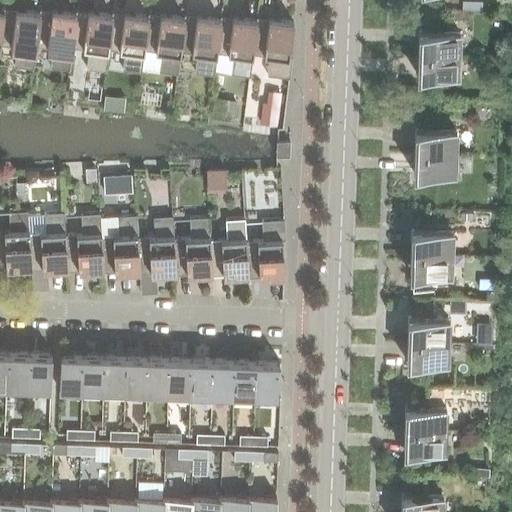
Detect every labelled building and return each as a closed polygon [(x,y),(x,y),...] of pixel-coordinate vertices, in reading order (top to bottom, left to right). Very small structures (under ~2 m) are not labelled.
[(473,1),(473,11),(481,11),(481,1),(473,1)] [(35,45),(39,12),(3,7),(2,11),(0,32),(0,44),(16,46),(13,65),(31,67),(31,68),(32,68),(35,45)] [(70,46),(75,14),(39,9),(39,12),(35,45),(52,47),(50,66),(67,68),(67,69),(68,69),(72,47),(70,46)] [(106,48),(111,15),(75,10),(75,14),(70,46),(72,47),(88,49),(86,68),(103,70),(105,70),(108,48),(106,48)] [(143,49),(147,16),(111,11),(111,15),(106,48),(108,48),(124,50),(122,69),(140,71),(140,72),(141,72),(144,49),(143,49)] [(179,51),(183,18),(148,13),(147,16),(143,49),(144,49),(161,52),(158,70),(176,73),(177,73),(180,51),(179,51)] [(184,14),(183,18),(179,51),(180,51),(197,53),(194,72),(212,74),(213,74),(216,52),(215,52),(219,19),(184,14)] [(251,53),(256,20),(220,15),(219,19),(215,52),(216,52),(233,54),(230,73),(248,75),(248,76),(249,76),(252,53),(251,53)] [(256,17),(256,20),(251,53),(252,53),(269,56),(267,74),(284,77),(289,78),(291,56),(290,56),(290,57),(288,57),(293,22),(256,17)] [(459,32),(436,31),(418,31),(417,53),(458,55),(459,32)] [(458,55),(417,53),(417,76),(457,77),(458,55)] [(211,118),(217,119),(220,99),(214,99),(211,118)] [(277,108),(263,106),(260,125),(275,127),(277,108)] [(456,130),(433,129),(415,129),(414,151),(455,153),(456,130)] [(276,152),(277,152),(288,152),(288,140),(276,140),(276,152)] [(454,175),(455,153),(414,151),(413,173),(454,175)] [(206,169),(206,186),(224,186),(224,169),(206,169)] [(9,230),(0,230),(0,267),(29,265),(27,232),(29,232),(27,213),(27,210),(26,210),(8,211),(9,230)] [(62,211),(27,213),(29,232),(27,232),(29,265),(30,269),(66,266),(64,234),(65,234),(63,211),(62,211)] [(82,233),(65,234),(64,234),(66,266),(66,270),(102,268),(100,235),(101,235),(99,212),(98,212),(98,213),(80,214),(82,233)] [(118,234),(101,235),(100,235),(102,268),(102,271),(138,269),(136,236),(137,236),(136,214),(134,214),(117,215),(118,234)] [(154,235),(137,236),(136,236),(138,269),(138,273),(174,270),(172,238),(173,237),(172,215),(171,215),(153,216),(154,235)] [(190,236),(173,237),(172,238),(174,270),(174,274),(210,272),(208,239),(209,239),(208,216),(207,216),(189,218),(190,236)] [(226,238),(209,239),(208,239),(210,272),(210,275),(246,273),(244,240),(245,240),(244,218),(243,218),(225,219),(226,238)] [(262,239),(245,240),(244,240),(246,273),(247,277),(284,274),(282,239),(283,239),(283,240),(285,240),(283,219),(279,219),(261,220),(262,239)] [(452,231),(430,230),(411,230),(410,252),(451,254),(452,231)] [(451,254),(410,252),(409,275),(450,276),(451,254)] [(450,302),(450,313),(463,313),(463,302),(450,302)] [(449,319),(427,318),(408,318),(407,340),(448,341),(449,319)] [(447,364),(448,341),(407,340),(406,362),(447,364)] [(27,389),(28,351),(6,351),(5,388),(27,389)] [(50,389),(50,352),(28,351),(27,389),(50,389)] [(81,391),(82,353),(59,352),(58,390),(81,391)] [(103,391),(104,354),(82,353),(81,391),(103,391)] [(124,392),(125,355),(104,354),(103,391),(124,392)] [(145,393),(147,356),(125,355),(124,392),(145,393)] [(167,394),(169,356),(147,356),(145,393),(167,394)] [(189,394),(190,357),(169,356),(167,394),(189,394)] [(211,395),(212,358),(190,357),(189,394),(211,395)] [(233,396),(234,359),(212,358),(211,395),(233,396)] [(254,397),(256,359),(234,359),(233,396),(254,397)] [(277,398),(278,370),(278,360),(256,359),(254,397),(277,398)] [(435,405),(435,397),(443,397),(443,389),(428,389),(428,405),(435,405)] [(404,428),(445,429),(445,407),(404,406),(404,428)] [(25,436),(25,427),(11,426),(11,436),(25,436)] [(25,436),(39,437),(39,427),(25,427),(25,436)] [(79,438),(80,429),(66,428),(65,438),(79,438)] [(444,452),(445,429),(404,428),(403,450),(444,452)] [(79,438),(94,439),(94,429),(80,429),(79,438)] [(123,440),(123,430),(109,430),(109,439),(123,440)] [(123,440),(137,440),(137,431),(123,430),(123,440)] [(166,442),(166,432),(152,431),(152,441),(166,442)] [(166,442),(180,442),(180,432),(166,432),(166,442)] [(210,443),(210,433),(196,433),(195,443),(210,443)] [(210,443),(224,444),(224,434),(210,433),(210,443)] [(252,445),(253,435),(239,434),(238,444),(252,445)] [(252,445),(267,445),(267,435),(253,435),(252,445)] [(0,450),(10,451),(10,441),(0,441),(0,450)] [(39,452),(39,443),(25,442),(24,452),(39,452)] [(65,453),(66,443),(51,443),(51,453),(65,453)] [(80,454),(81,444),(66,443),(65,453),(80,454)] [(95,454),(95,445),(81,444),(80,454),(95,454)] [(136,456),(137,446),(122,446),(122,455),(136,456)] [(151,456),(151,447),(137,446),(136,456),(151,456)] [(178,448),(163,447),(163,457),(177,457),(178,448)] [(192,458),(192,448),(178,448),(177,457),(192,458)] [(207,458),(207,449),(192,448),(192,458),(207,458)] [(248,460),(249,450),(234,450),(233,459),(248,460)] [(263,460),(263,451),(249,450),(248,460),(263,460)] [(263,460),(276,461),(277,451),(263,451),(263,460)] [(487,478),(488,470),(472,469),(471,477),(487,478)] [(400,511),(441,511),(442,495),(401,493),(400,511)] [(246,511),(247,495),(236,494),(236,496),(219,495),(218,511),(246,511)] [(264,495),(247,495),(246,511),(275,511),(276,494),(264,494),(264,495)] [(162,511),(163,496),(152,495),(152,497),(134,496),(133,511),(162,511)] [(190,511),(191,495),(180,495),(180,496),(163,496),(162,511),(190,511)] [(208,496),(191,495),(190,511),(218,511),(219,495),(208,495),(208,496)] [(105,511),(106,497),(96,496),(96,498),(78,497),(77,511),(105,511)] [(133,511),(134,496),(124,496),(124,497),(106,497),(105,511),(133,511)] [(49,511),(50,498),(40,497),(40,499),(22,498),(21,511),(49,511)] [(68,498),(50,498),(49,511),(77,511),(78,497),(68,497),(68,498)] [(21,511),(22,498),(11,498),(11,499),(0,498),(0,511),(21,511)]
